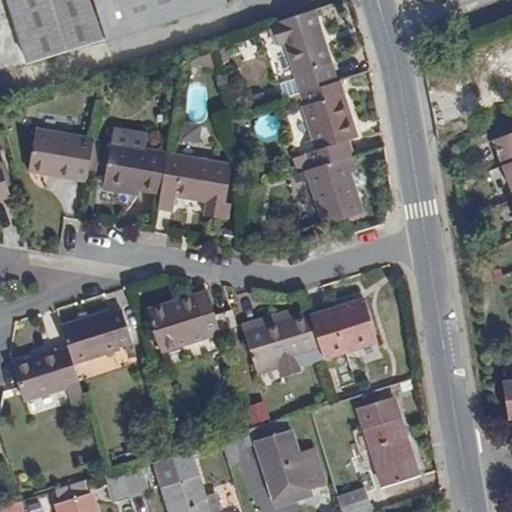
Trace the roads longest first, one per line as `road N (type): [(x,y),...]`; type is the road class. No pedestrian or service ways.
road 1 (residential): [(428,242),(273,278),(122,251),(0,287)]
road 2 (secondary): [(376,0),(428,242)]
road 3 (secondary): [(428,242),(465,476)]
